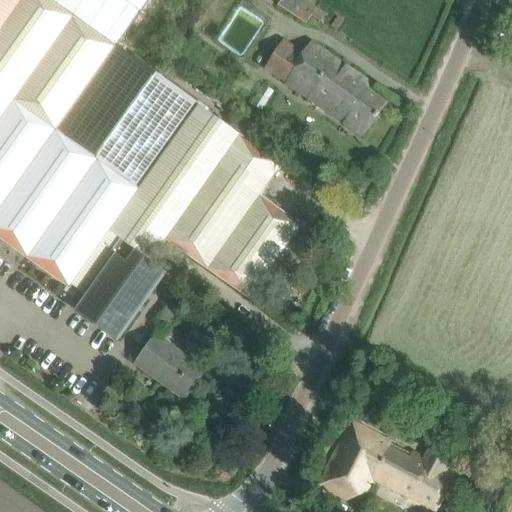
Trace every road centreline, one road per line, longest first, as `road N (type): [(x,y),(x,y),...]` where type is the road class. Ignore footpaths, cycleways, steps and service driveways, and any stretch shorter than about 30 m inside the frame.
road 1 (unclassified): [(247,511),(356,293),(480,0)]
road 2 (primary): [(165,511),(0,398)]
road 3 (primary): [(0,430),(117,511)]
